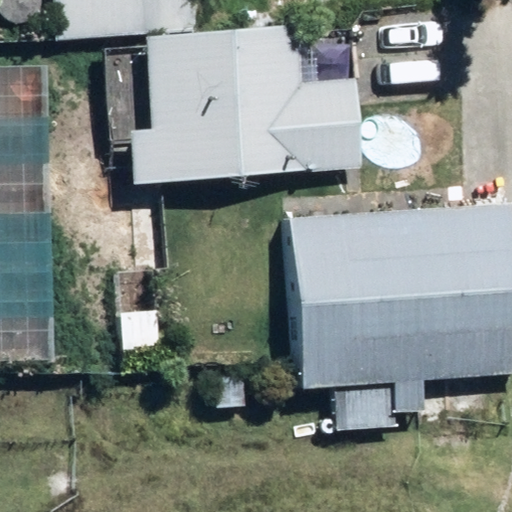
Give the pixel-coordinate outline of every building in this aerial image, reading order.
[(45,0),(50,44),(195,32),(192,0),(45,0)] [(295,88),(291,30),(137,41),(143,135),(123,136),(126,171),(106,174),(108,212),(129,210),(134,275),(161,272),(156,187),(356,172),(350,85),(295,88)] [(0,68),(0,364),(47,364),(40,68),(0,68)] [(279,223),(290,393),(328,391),(331,429),(388,426),(387,415),(418,413),(416,383),(511,377),(511,292),(506,207),(279,223)] [(115,316),(116,352),(154,351),(152,314),(115,316)] [(420,394),(421,425),(499,423),(498,393),(420,394)]
